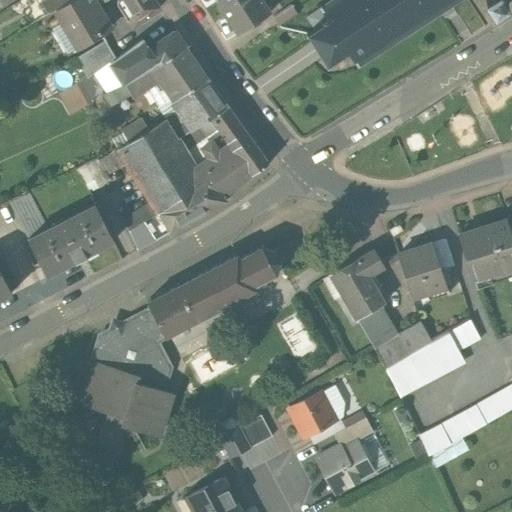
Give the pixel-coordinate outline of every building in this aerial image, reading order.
[(46,0),(38,5),(42,10),(46,7),(50,14),(72,0),(46,0)] [(73,0),(56,11),(63,24),(68,22),(81,44),(77,46),(78,48),(111,28),(98,6),(94,0),(73,0)] [(160,9),(154,0),(94,0),(98,6),(108,0),(122,0),(131,14),(128,18),(133,26),(160,9)] [(220,0),(217,2),(238,34),(270,13),(264,4),(269,1),(268,0),(220,0)] [(332,0),(322,7),(321,5),(319,6),(320,8),(307,17),(315,30),(310,33),(306,33),(306,35),(309,35),(327,63),(326,66),(328,67),(329,63),(347,51),(357,66),(359,64),(358,63),(369,55),(371,57),(372,55),(371,54),(383,46),(384,48),(386,47),(385,45),(410,29),(411,30),(412,29),(411,27),(423,20),(424,22),(426,20),(425,19),(436,11),(438,13),(453,3),(452,1),(453,0),(485,0),(494,14),(509,5),(505,0),(332,0)] [(291,5),(273,17),(279,27),(297,15),(291,5)] [(114,59),(109,63),(124,84),(125,84),(153,67),(154,67),(185,46),(177,35),(172,34),(148,49),(142,39),(114,59)] [(104,41),(76,58),(88,79),(109,63),(114,59),(104,41)] [(185,46),(154,67),(153,67),(125,84),(125,85),(131,95),(153,81),(160,92),(167,87),(175,99),(207,77),(185,46)] [(175,99),(172,100),(178,109),(165,117),(166,119),(178,138),(212,117),(228,107),(207,77),(175,99)] [(125,85),(102,96),(108,108),(131,95),(125,85)] [(268,163),(228,107),(212,117),(230,143),(217,152),(196,167),(210,177),(223,196),(224,195),(268,163)] [(212,117),(178,138),(187,152),(208,139),(217,152),(230,143),(212,117)] [(166,119),(119,149),(152,203),(158,213),(210,177),(196,167),(187,152),(178,138),(166,119)] [(142,119),(121,132),(127,142),(148,129),(142,119)] [(97,158),(77,168),(91,191),(110,179),(97,158)] [(210,177),(158,213),(159,214),(170,233),(227,201),(224,195),(223,196),(210,177)] [(30,193),(10,203),(29,239),(49,229),(30,193)] [(152,203),(123,223),(129,232),(144,223),(159,214),(158,213),(152,203)] [(49,229),(29,239),(48,275),(115,241),(96,204),(49,229)] [(507,219),(458,235),(476,288),(492,283),(490,277),(511,270),(511,236),(509,227),(507,219)] [(144,223),(129,232),(138,251),(156,241),(144,223)] [(206,271),(195,277),(194,276),(192,277),(193,278),(181,285),(180,283),(178,284),(179,286),(167,292),(166,291),(164,292),(165,293),(153,299),(153,298),(150,299),(151,301),(149,302),(150,304),(148,304),(149,307),(151,306),(151,307),(152,306),(153,309),(165,331),(164,332),(165,332),(163,333),(165,335),(166,335),(167,336),(169,335),(170,337),(172,335),(172,334),(183,328),(184,329),(186,328),(185,327),(197,320),(198,322),(200,321),(199,319),(211,313),(212,315),(214,313),(213,312),(225,306),(225,307),(228,306),(227,304),(238,298),(239,300),(241,299),(241,297),(252,291),(253,292),(255,291),(255,290),(257,289),(254,285),(266,279),(266,280),(269,279),(268,278),(276,273),(277,275),(279,273),(277,272),(280,262),(285,260),(278,247),(274,249),(264,246),(264,244),(261,245),(262,247),(254,251),(253,249),(251,250),(252,252),(240,258),(238,254),(236,255),(235,254),(233,255),(234,256),(222,263),(222,261),(219,262),(220,264),(209,270),(208,268),(206,270),(206,271)] [(433,244),(398,256),(412,299),(447,287),(433,244)] [(373,250),(331,275),(344,297),(358,320),(378,308),(385,304),(368,277),(384,268),(373,250)] [(0,300),(13,294),(0,269),(0,300)] [(344,297),(331,275),(324,278),(337,301),(344,297)] [(378,308),(358,320),(374,348),(375,348),(374,348),(394,337),(378,308)] [(153,309),(101,336),(93,361),(88,360),(73,402),(108,413),(100,439),(110,458),(122,452),(123,431),(121,430),(122,425),(157,436),(171,393),(163,390),(171,367),(157,342),(167,336),(166,335),(165,335),(163,333),(165,332),(164,332),(165,331),(153,309)] [(394,337),(374,348),(375,348),(387,368),(434,343),(421,321),(394,337)] [(434,343),(387,368),(403,396),(466,362),(451,334),(434,343)] [(511,398),(505,387),(475,404),(475,406),(485,424),(511,408),(511,398)] [(319,392),(289,408),(304,436),(308,435),(334,420),(319,392)] [(475,406),(442,425),(451,443),(485,424),(475,406)] [(261,415),(250,421),(261,442),(272,436),(261,415)] [(345,428),(334,434),(341,448),(357,440),(373,432),(365,417),(345,428)] [(334,420),(308,435),(313,445),(334,434),(345,428),(339,418),(334,420)] [(261,442),(250,421),(240,426),(251,447),(261,442)] [(442,425),(420,437),(428,455),(444,447),(451,443),(442,425)] [(239,426),(219,438),(230,459),(251,448),(239,426)] [(341,448),(332,453),(326,452),(315,458),(334,493),(359,480),(359,479),(372,472),(368,463),(369,463),(368,461),(372,459),(364,444),(360,446),(357,440),(341,448)] [(444,447),(428,455),(435,468),(450,460),(444,447)] [(222,478),(213,483),(213,482),(180,500),(186,511),(239,511),(233,499),(222,478)]
